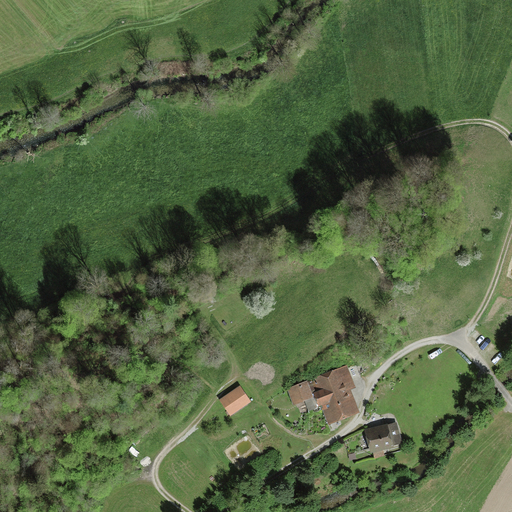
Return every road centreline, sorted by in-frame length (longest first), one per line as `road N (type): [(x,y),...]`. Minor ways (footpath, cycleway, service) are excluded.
road 1 (track): [(0,326),(116,293),(126,278),(187,246),(252,223),(341,171),(454,122),(484,120),(511,142)]
road 2 (track): [(215,323),(236,368),(161,453),(154,472),(161,491),(187,511)]
road 3 (unclassified): [(490,374),(457,341),(410,347),(379,372),(362,410),(330,442)]
road 4 (track): [(511,223),(488,298),(457,341)]
road 5 (track): [(330,442),(221,511)]
